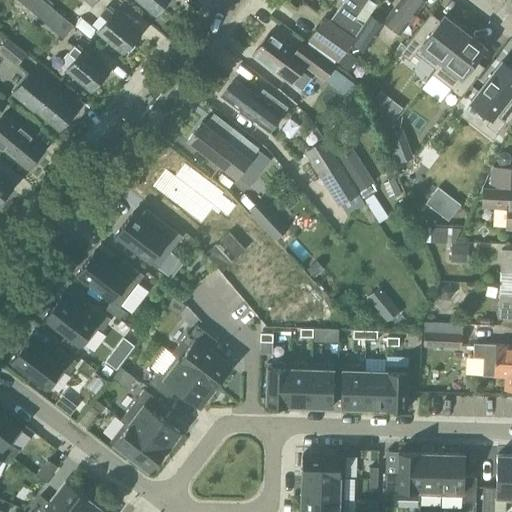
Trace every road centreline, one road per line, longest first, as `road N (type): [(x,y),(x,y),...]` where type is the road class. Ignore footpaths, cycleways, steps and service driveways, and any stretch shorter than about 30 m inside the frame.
road 1 (residential): [(0,282),(234,0)]
road 2 (residential): [(276,427),(511,432)]
road 3 (residential): [(0,381),(164,504)]
road 4 (residential): [(276,427),(231,426),(214,434),(164,504)]
